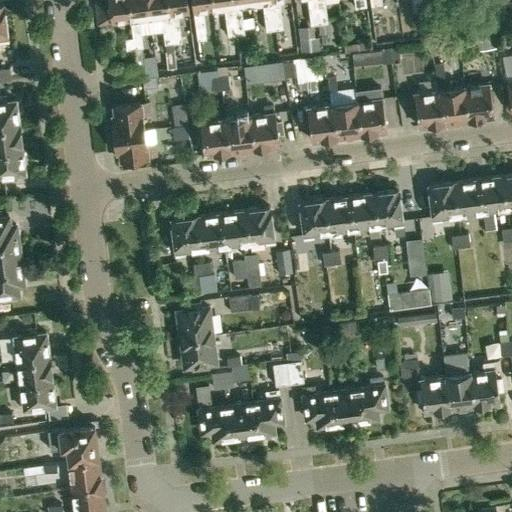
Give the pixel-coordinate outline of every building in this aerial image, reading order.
[(99,22),(131,18),(128,0),(103,0),(96,1),(99,22)] [(150,15),(148,0),(128,0),(131,18),(134,37),(135,48),(143,47),(139,17),(150,15)] [(173,41),(172,34),(167,0),(148,0),(150,15),(161,14),(165,43),(173,41)] [(173,41),(181,40),(177,12),(189,10),(187,0),(167,0),(172,34),(173,41)] [(202,8),(213,7),(212,0),(192,0),(198,38),(206,37),(202,8)] [(236,33),(235,25),(231,0),(212,0),(213,7),(224,5),(228,34),(236,33)] [(240,3),(252,2),(251,0),(231,0),(235,25),(236,33),(244,32),(240,3)] [(275,28),(273,20),(270,0),(251,0),(252,2),(263,0),(267,29),(275,28)] [(282,27),(281,19),(278,0),(270,0),(273,20),(275,28),(282,27)] [(319,22),(319,17),(316,0),(307,0),(311,23),(319,22)] [(325,0),(316,0),(319,17),(319,22),(328,21),(325,0)] [(421,9),(420,3),(420,0),(411,0),(413,10),(421,9)] [(420,0),(420,3),(421,9),(430,7),(428,0),(420,0)] [(0,4),(0,40),(0,41),(8,40),(8,36),(4,4),(0,4)] [(502,20),(507,18),(505,12),(504,9),(500,10),(488,13),(490,17),(491,23),(502,20)] [(321,33),(329,31),(328,21),(319,22),(321,33)] [(495,31),(475,34),(477,50),(497,47),(495,31)] [(126,49),(135,48),(134,37),(125,39),(126,49)] [(319,39),(311,40),(302,41),(303,50),(312,50),(320,49),(319,43),(319,39)] [(362,50),(373,49),(372,40),(361,41),(362,50)] [(295,47),(294,42),(277,44),(279,55),(295,53),(295,47)] [(259,55),(258,48),(244,50),(245,63),(260,61),(259,55)] [(397,48),(389,49),(390,62),(398,61),(397,48)] [(169,67),(176,66),(174,49),(166,50),(169,67)] [(383,63),(390,62),(389,49),(381,50),(383,63)] [(312,57),(292,59),(294,75),(314,72),(312,57)] [(284,62),(276,63),(277,76),(285,76),(284,62)] [(285,76),(293,75),(292,62),(284,62),(285,76)] [(445,75),(443,62),(434,63),(434,69),(435,77),(445,75)] [(145,63),(137,64),(139,77),(147,76),(146,69),(145,63)] [(113,80),(139,77),(137,64),(112,68),(113,80)] [(0,79),(14,78),(12,66),(0,67),(0,79)] [(228,74),(220,75),(221,88),(229,87),(228,74)] [(335,74),(326,75),(328,89),(334,88),(337,88),(336,81),(335,74)] [(220,75),(218,75),(212,76),(214,89),(221,88),(220,75)] [(157,86),(156,76),(142,77),(143,87),(157,86)] [(469,118),(494,115),(489,82),(464,85),(469,118)] [(444,122),(469,118),(464,85),(439,88),(444,122)] [(362,132),(387,129),(381,86),(356,89),(357,99),(362,132)] [(419,125),(444,122),(439,88),(414,92),(419,125)] [(16,98),(7,100),(6,95),(0,95),(0,125),(19,123),(16,98)] [(337,136),(362,132),(357,99),(332,102),(337,136)] [(113,133),(145,129),(143,115),(149,114),(147,100),(113,105),(114,114),(111,114),(113,133)] [(312,139),(337,136),(332,102),(307,106),(312,139)] [(183,104),(171,106),(174,125),(186,123),(183,104)] [(280,143),(278,132),(283,132),(281,120),(277,121),(275,110),(252,113),(256,146),(280,143)] [(231,150),(256,146),(252,113),(226,116),(231,150)] [(205,153),(231,150),(226,116),(200,120),(205,153)] [(0,149),(22,146),(19,123),(0,125),(0,149)] [(186,125),(175,126),(178,150),(190,148),(186,125)] [(119,151),(120,159),(154,155),(152,141),(147,142),(145,129),(113,133),(116,151),(119,151)] [(3,180),(17,178),(16,173),(25,172),(22,146),(0,149),(0,174),(2,175),(3,180)] [(511,172),(503,174),(507,206),(511,205),(511,172)] [(482,209),(507,206),(503,174),(478,177),(482,209)] [(458,213),(482,209),(478,177),(454,180),(458,213)] [(442,215),(458,213),(454,180),(429,184),(433,216),(434,220),(442,219),(442,215)] [(374,191),(378,223),(394,221),(395,226),(403,224),(403,220),(399,188),(374,191)] [(380,235),(378,223),(374,191),(350,194),(354,226),(368,225),(370,237),(380,235)] [(329,230),(354,226),(350,194),(325,197),(329,230)] [(313,232),(329,230),(325,197),(300,201),(304,233),(305,233),(305,238),(314,236),(313,232)] [(246,208),(250,240),(266,238),(266,243),(275,242),(274,237),(270,205),(246,208)] [(225,244),(250,240),(246,208),(222,211),(225,244)] [(0,242),(18,240),(18,238),(19,235),(18,229),(17,227),(16,223),(10,224),(9,215),(1,216),(0,210),(0,242)] [(201,247),(225,244),(222,211),(197,215),(201,247)] [(184,249),(201,247),(197,215),(172,218),(176,250),(177,255),(185,254),(184,249)] [(503,241),(511,240),(509,226),(501,227),(503,241)] [(461,233),(462,246),(470,245),(469,231),(461,233)] [(454,247),(462,246),(461,233),(453,234),(454,247)] [(425,272),(421,238),(407,240),(411,274),(425,272)] [(0,268),(22,266),(18,240),(0,242),(0,268)] [(389,242),(381,243),(383,257),(391,256),(389,242)] [(375,258),(383,257),(381,243),(373,244),(375,258)] [(280,274),(291,272),(287,248),(276,250),(280,274)] [(331,250),(333,264),(341,263),(339,249),(331,250)] [(325,265),(333,264),(331,250),(323,251),(325,265)] [(246,269),(258,268),(256,254),(245,255),(245,260),(246,269)] [(203,261),(205,275),(213,274),(211,260),(203,261)] [(247,277),(246,269),(245,260),(233,261),(235,278),(247,277)] [(197,276),(205,275),(203,261),(195,262),(197,276)] [(0,300),(12,299),(11,294),(19,293),(18,284),(24,283),(23,280),(24,277),(23,271),(22,269),(22,266),(0,268),(0,300)] [(246,269),(247,277),(248,285),(260,283),(258,268),(246,269)] [(448,271),(429,273),(433,301),(452,298),(448,271)] [(199,289),(197,276),(186,277),(187,291),(199,289)] [(429,288),(390,293),(391,309),(431,304),(429,288)] [(248,293),(228,295),(230,309),(259,306),(258,294),(248,295),(248,293)] [(181,337),(213,333),(209,304),(201,305),(201,301),(184,303),(185,308),(181,308),(182,322),(179,322),(181,337)] [(496,304),(496,312),(505,312),(504,304),(496,304)] [(464,316),(464,305),(455,306),(451,306),(452,317),(457,316),(464,316)] [(436,321),(435,312),(399,316),(400,325),(436,321)] [(355,321),(340,323),(342,339),(357,337),(355,321)] [(330,325),(322,326),(324,339),(332,338),(330,325)] [(37,332),(36,327),(23,329),(23,333),(14,334),(17,359),(49,355),(46,330),(37,332)] [(192,364),(193,369),(210,367),(209,362),(216,361),(213,333),(181,337),(183,352),(186,351),(188,365),(192,364)] [(509,340),(501,341),(503,355),(510,354),(509,340)] [(288,361),(290,383),(303,382),(300,350),(288,351),(289,361),(288,361)] [(404,360),(400,360),(402,391),(412,390),(411,377),(410,366),(415,366),(418,365),(418,362),(417,352),(403,353),(404,360)] [(20,383),(53,379),(49,355),(17,359),(20,383)] [(227,365),(241,363),(240,355),(226,357),(227,365)] [(385,367),(383,356),(375,357),(377,368),(385,367)] [(290,383),(288,361),(288,359),(274,361),(276,385),(290,383)] [(497,378),(495,368),(494,360),(482,361),(483,369),(471,371),(474,404),(500,400),(499,390),(503,389),(501,378),(497,378)] [(450,407),(474,404),(471,371),(446,374),(450,407)] [(231,372),(222,373),(224,387),(233,385),(232,380),(231,372)] [(224,387),(222,373),(212,374),(214,388),(224,387)] [(425,410),(450,407),(446,374),(421,378),(422,389),(418,389),(419,401),(423,400),(425,410)] [(377,408),(387,406),(384,383),(383,383),(382,375),(370,377),(372,385),(357,387),(362,419),(364,419),(367,419),(373,418),(375,417),(378,417),(377,408)] [(33,412),(47,410),(47,405),(56,404),(53,379),(20,383),(24,408),(33,407),(33,412)] [(232,436),(227,404),(211,405),(209,383),(196,385),(199,407),(202,431),(212,429),(214,438),(217,438),(219,439),(226,438),(228,436),(232,436)] [(335,422),(331,390),(316,392),(315,384),(303,386),(304,394),(303,394),(306,417),(316,416),(318,425),(321,424),(324,425),(330,424),(332,423),(335,422)] [(335,422),(362,419),(357,387),(331,390),(335,422)] [(279,389),(266,390),(267,398),(253,400),(257,433),(259,432),(262,433),(268,432),(271,431),(274,430),(273,421),(283,420),(280,396),(279,389)] [(232,436),(257,433),(253,400),(227,404),(232,436)] [(14,412),(0,412),(0,422),(15,422),(14,412)] [(68,460),(99,456),(95,427),(91,423),(47,429),(49,449),(67,446),(68,460)] [(71,485),(102,481),(99,456),(68,460),(32,464),(34,476),(70,471),(71,485)] [(75,510),(106,506),(102,481),(71,485),(75,510)] [(62,502),(46,504),(46,511),(60,511),(63,511),(62,502)]
